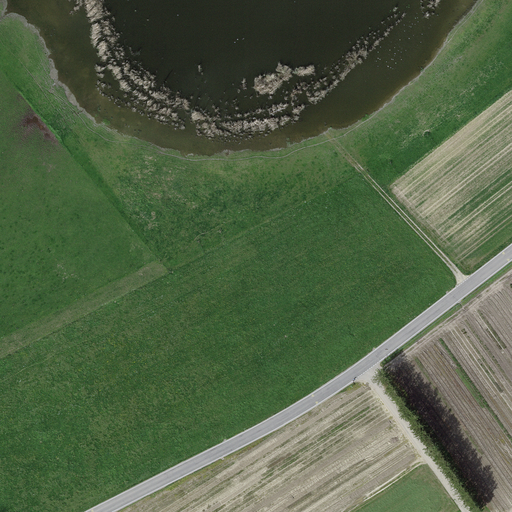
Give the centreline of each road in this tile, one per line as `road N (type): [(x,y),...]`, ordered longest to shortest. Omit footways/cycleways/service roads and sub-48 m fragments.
road 1 (tertiary): [(511,250),(315,398),(98,511)]
road 2 (track): [(252,123),(316,109),(321,126),(467,285)]
road 3 (track): [(416,10),(316,109)]
